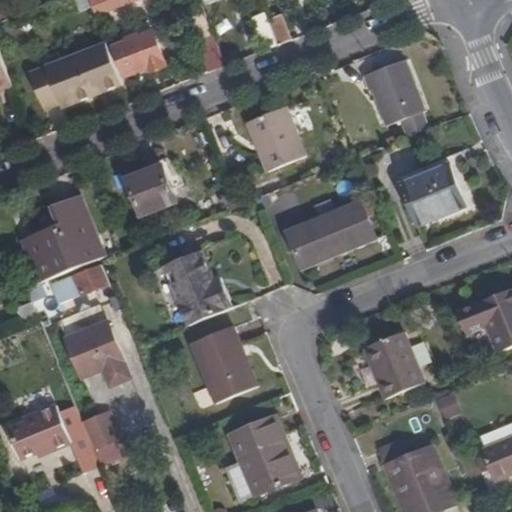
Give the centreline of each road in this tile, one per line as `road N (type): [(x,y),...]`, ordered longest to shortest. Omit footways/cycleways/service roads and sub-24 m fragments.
road 1 (unclassified): [(0,177),(414,15),(450,10)]
road 2 (unclassified): [(366,511),(297,352),(297,333),(315,316),(511,236)]
road 3 (unclassified): [(511,122),(450,10)]
